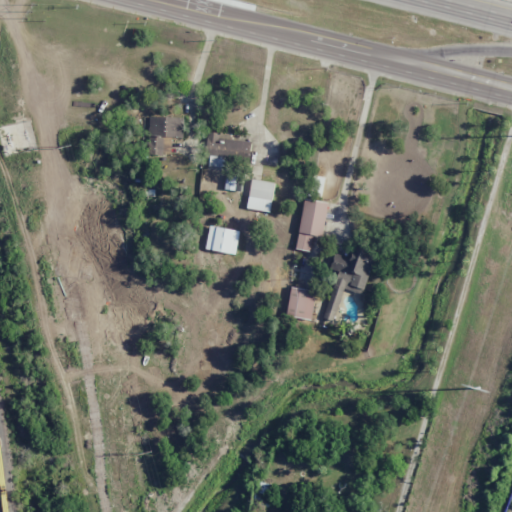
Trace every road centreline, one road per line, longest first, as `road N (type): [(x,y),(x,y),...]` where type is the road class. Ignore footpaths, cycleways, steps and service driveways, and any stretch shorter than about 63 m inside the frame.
road 1 (secondary): [(153,0),(511,91)]
road 2 (motorway): [(385,58),(511,49)]
